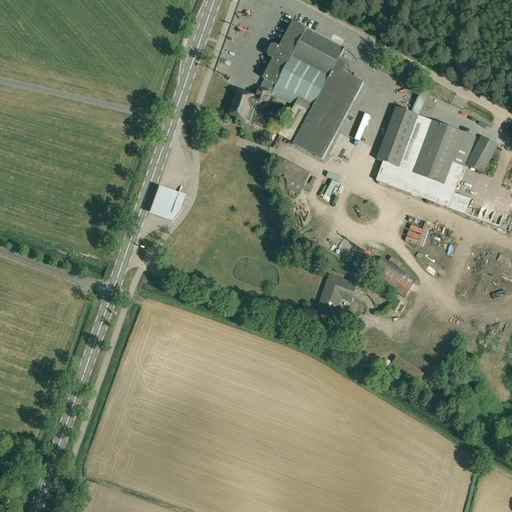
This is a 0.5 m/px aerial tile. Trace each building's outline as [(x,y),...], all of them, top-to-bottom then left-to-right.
[(266,80),(261,89),(269,93),(273,94),(295,106),(279,136),(294,144),(294,145),(323,160),(364,83),(344,73),(349,64),(340,59),(345,49),(308,29),(294,21),(280,47),(273,44),(267,56),(273,60),(263,79),(266,80)] [(263,111),(269,93),(261,89),(260,89),(256,99),(253,97),(238,92),(230,115),(245,120),(250,121),(255,108),(263,111)] [(449,209),(456,190),(470,153),(476,138),(433,122),(433,123),(417,117),(418,116),(396,108),(377,161),(383,163),(376,182),(449,209)] [(467,166),(482,174),(497,145),(483,138),(467,166)] [(284,179),(312,191),(319,175),(290,163),(284,179)] [(335,180),(329,197),(335,199),(343,177),(332,173),(330,178),(335,180)] [(177,194),(178,191),(182,189),(184,183),(182,179),(183,177),(173,174),(167,191),(177,194)] [(157,189),(147,217),(169,224),(177,215),(184,199),(157,189)] [(421,247),(423,242),(427,243),(429,237),(426,236),(428,230),(414,225),(409,243),(421,247)] [(371,276),(406,298),(417,281),(382,259),(371,276)] [(320,318),(333,322),(341,298),(352,301),(360,277),(352,275),(349,283),(330,276),(318,311),(322,312),(320,318)]
